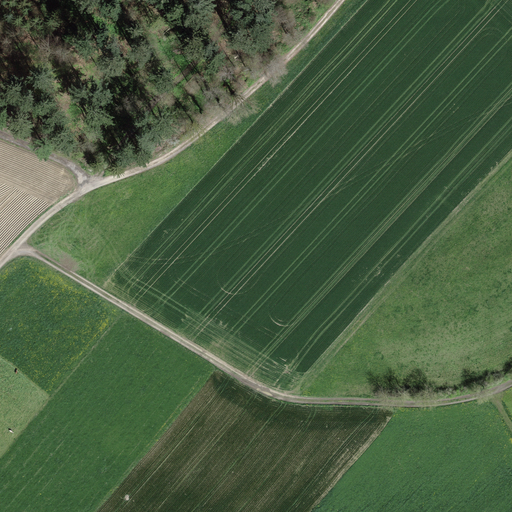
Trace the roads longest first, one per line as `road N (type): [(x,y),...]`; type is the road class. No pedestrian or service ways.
road 1 (track): [(511,380),(297,406),(167,339),(17,242)]
road 2 (track): [(338,0),(193,139),(67,198),(0,263)]
road 3 (track): [(240,0),(93,184),(78,168),(0,131)]
